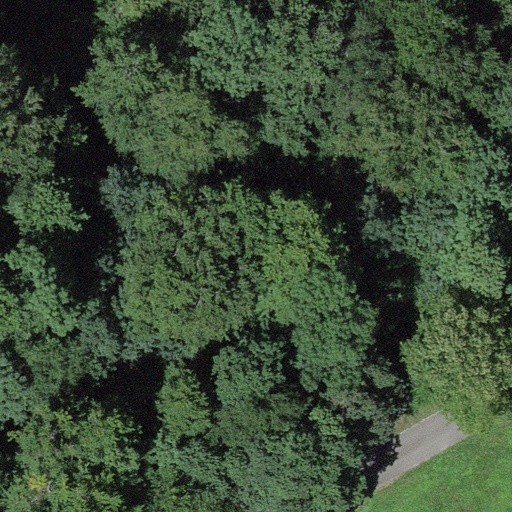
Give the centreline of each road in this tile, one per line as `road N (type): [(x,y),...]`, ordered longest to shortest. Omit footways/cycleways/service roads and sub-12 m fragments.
road 1 (track): [(285,0),(470,136),(511,198)]
road 2 (residential): [(511,384),(276,511)]
